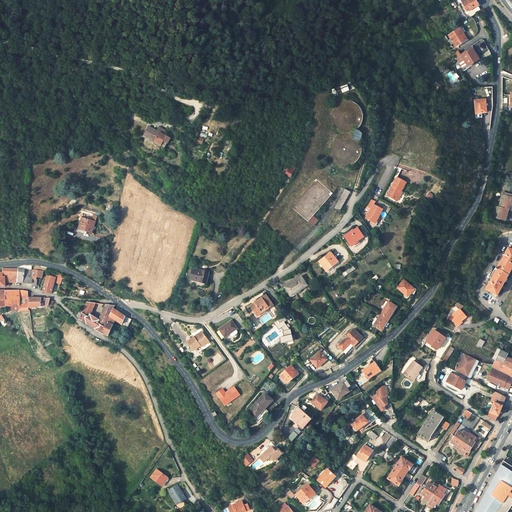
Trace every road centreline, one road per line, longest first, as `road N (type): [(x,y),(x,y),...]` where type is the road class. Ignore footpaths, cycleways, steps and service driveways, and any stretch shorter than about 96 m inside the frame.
road 1 (unclassified): [(485,0),(498,43),(496,113),(480,189),(435,281),(380,345),(289,399),(253,440),(231,442),(214,430),(175,361),(120,303)]
road 2 (residential): [(120,303),(189,320),(209,317),(295,266),(340,227),(354,194)]
road 3 (residential): [(53,296),(141,374),(174,455),(210,511)]
road 4 (track): [(0,40),(119,69),(198,106)]
road 5 (unclassified): [(120,303),(62,269),(0,264)]
